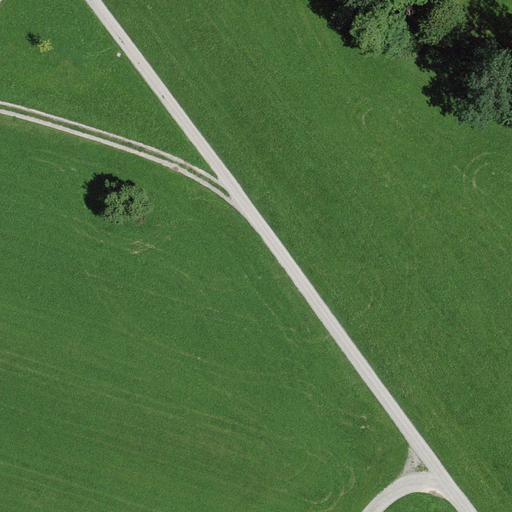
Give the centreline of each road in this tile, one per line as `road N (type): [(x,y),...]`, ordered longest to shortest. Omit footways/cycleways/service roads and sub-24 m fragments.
road 1 (track): [(0,110),(180,165),(244,202),(466,511)]
road 2 (track): [(244,202),(95,0)]
